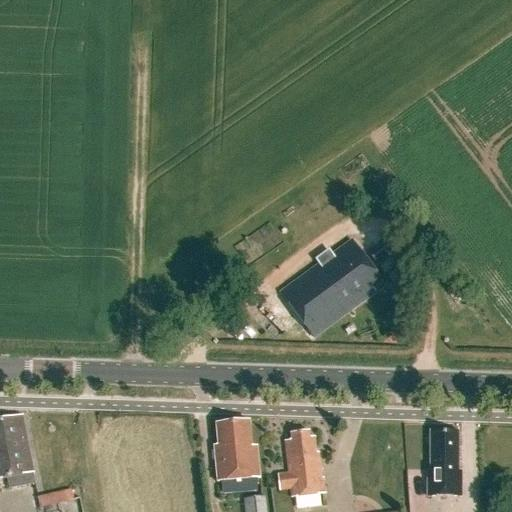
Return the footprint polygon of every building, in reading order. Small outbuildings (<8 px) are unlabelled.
[(296,308),(288,313),(310,344),(370,300),(375,307),(390,295),(353,244),(286,293),(296,308)] [(0,480),(10,479),(12,489),(34,484),(33,475),(34,475),(22,417),(0,421),(0,480)] [(219,427),(222,448),(217,449),(220,482),(260,478),(257,448),(252,449),(250,424),(219,427)] [(286,441),(290,474),(278,476),(280,492),(292,490),(293,499),(326,495),(324,478),(323,478),(320,452),(318,453),(316,437),(311,438),(310,431),(292,433),(293,440),(286,441)] [(429,472),(429,497),(463,497),(463,472),(460,472),(460,432),(432,432),(432,472),(429,472)] [(70,489),(42,496),(44,507),(73,500),(70,489)] [(244,500),(244,511),(266,511),(265,498),(244,500)]
